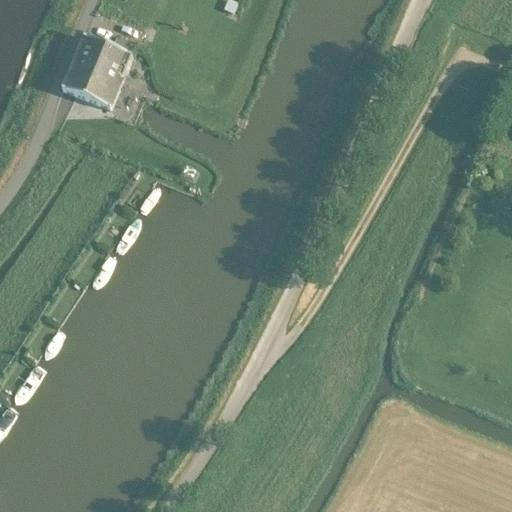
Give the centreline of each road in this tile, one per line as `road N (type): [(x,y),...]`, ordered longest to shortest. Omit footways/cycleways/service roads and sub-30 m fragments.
road 1 (unclassified): [(165,511),(275,333),(419,0)]
road 2 (unclassified): [(0,199),(96,0)]
